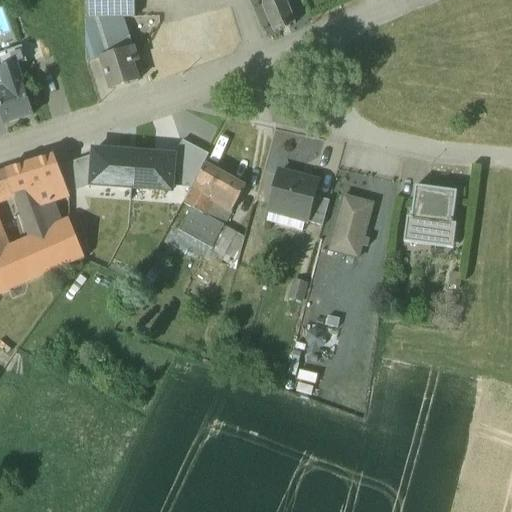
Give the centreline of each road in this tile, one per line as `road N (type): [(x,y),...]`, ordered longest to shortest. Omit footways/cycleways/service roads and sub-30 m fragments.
road 1 (residential): [(323,45),(0,156)]
road 2 (residential): [(323,45),(349,119),(363,133),(511,166)]
